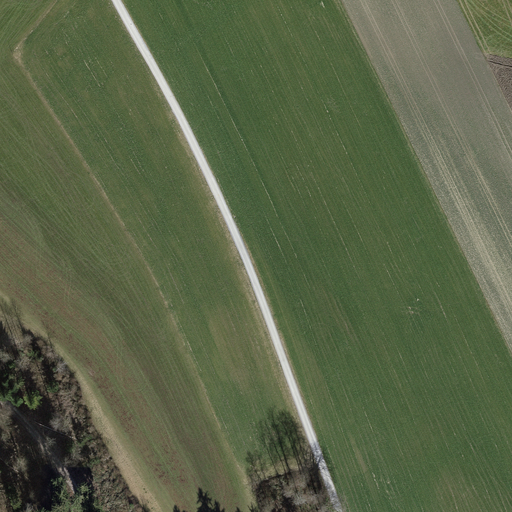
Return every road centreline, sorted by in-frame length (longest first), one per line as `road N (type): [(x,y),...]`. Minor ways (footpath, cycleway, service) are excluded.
road 1 (track): [(339,511),(235,234),(116,0)]
road 2 (track): [(0,396),(89,511)]
